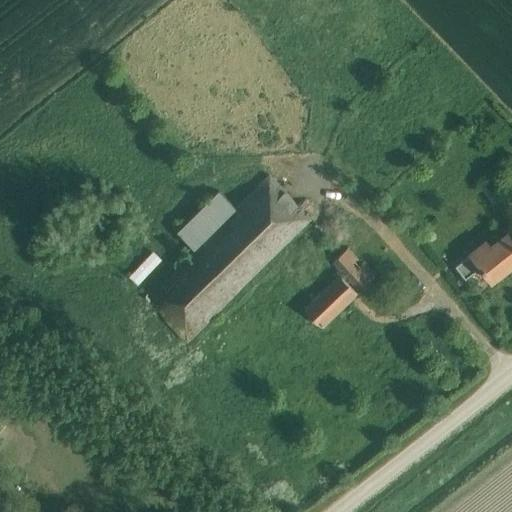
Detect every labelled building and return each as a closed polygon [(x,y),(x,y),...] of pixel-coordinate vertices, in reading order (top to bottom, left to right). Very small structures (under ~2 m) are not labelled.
[(186,341),(311,220),(268,175),(143,296),(186,341)] [(488,185),(481,190),(490,204),(498,200),(488,185)] [(489,281),(511,262),(511,241),(507,235),(490,248),(486,242),(455,266),(464,279),(479,268),(489,281)] [(359,290),(373,277),(346,248),(332,262),(359,290)] [(129,275),(138,285),(165,258),(155,249),(129,275)] [(320,327),(355,293),(338,275),(303,308),(320,327)]
